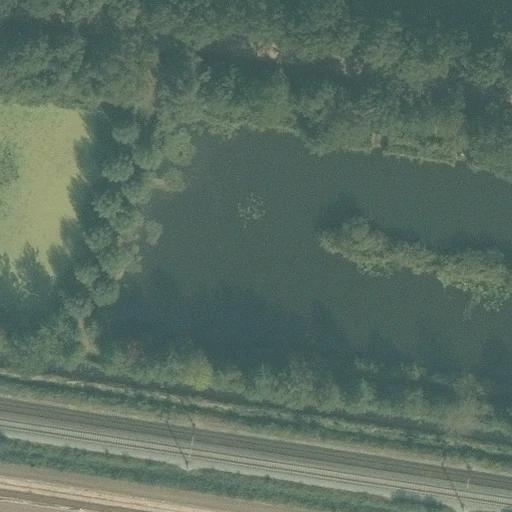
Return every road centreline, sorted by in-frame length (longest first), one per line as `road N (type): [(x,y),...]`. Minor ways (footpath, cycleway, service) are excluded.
road 1 (track): [(171,39),(511,96)]
road 2 (track): [(0,10),(171,39)]
